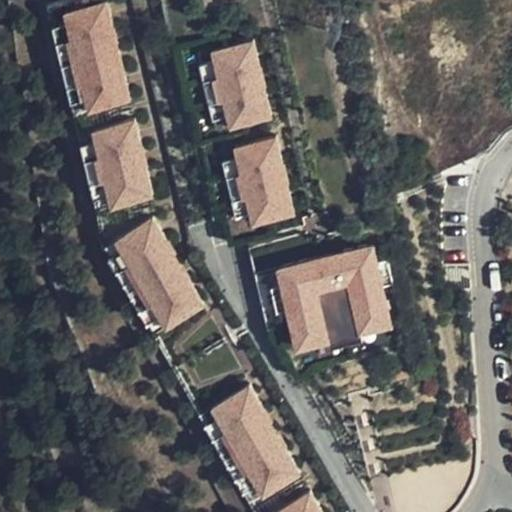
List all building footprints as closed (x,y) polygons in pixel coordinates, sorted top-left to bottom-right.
[(113,0),(78,0),(71,2),(74,16),(77,31),(63,34),(71,74),(86,71),(89,85),(92,100),(133,91),(127,64),(124,65),(114,21),(118,20),(113,0)] [(74,16),(59,19),(63,34),(77,31),(74,16)] [(118,20),(114,21),(124,65),(127,64),(118,20)] [(211,45),(213,57),(217,72),(204,75),(209,96),(222,94),(225,108),(228,121),(273,111),(256,35),(211,45)] [(213,57),(202,61),(204,75),(217,72),(213,57)] [(86,71),(71,74),(74,89),(89,85),(86,71)] [(222,94),(209,96),(212,111),(225,108),(222,94)] [(143,139),(138,112),(97,120),(100,135),(103,150),(88,153),(92,171),(107,167),(110,182),(113,197),(154,188),(148,161),(144,161),(140,140),(143,139)] [(279,130),(233,140),(236,153),(240,168),(227,170),(232,191),(244,189),(248,203),(250,216),(296,206),(279,130)] [(100,135),(85,138),(88,153),(103,150),(100,135)] [(240,168),(236,153),(225,156),(227,170),(240,168)] [(107,167),(92,171),(95,186),(110,182),(107,167)] [(244,189),(232,191),(235,206),(248,203),(244,189)] [(204,297),(154,209),(117,230),(125,243),(132,256),(119,264),(140,299),(153,292),(160,305),(168,318),(204,297)] [(374,239),(281,260),(299,340),(392,319),(374,239)] [(132,256),(125,243),(112,250),(119,264),(132,256)] [(281,260),(256,266),(269,321),(293,316),(281,260)] [(153,292),(140,299),(147,312),(160,305),(153,292)] [(301,466),(251,378),(215,399),(222,412),(230,425),(217,432),(236,468),(250,461),(257,474),(264,487),(301,466)] [(230,425),(222,412),(209,419),(217,432),(230,425)] [(250,461),(236,468),(244,481),(257,474),(250,461)] [(327,511),(311,483),(275,504),(279,511),(327,511)]
